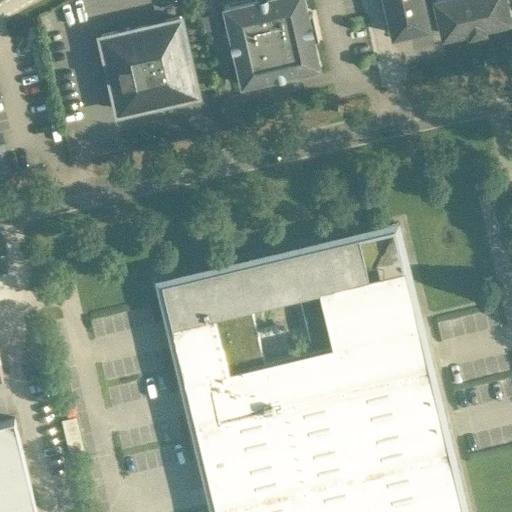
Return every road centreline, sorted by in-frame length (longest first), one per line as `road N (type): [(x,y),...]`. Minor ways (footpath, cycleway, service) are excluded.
road 1 (tertiary): [(511,99),(0,216)]
road 2 (unknown): [(20,271),(22,348),(61,511)]
road 3 (unknown): [(498,102),(511,260)]
road 4 (unknown): [(86,354),(102,417),(183,397)]
road 5 (unknown): [(384,128),(349,58),(334,0)]
